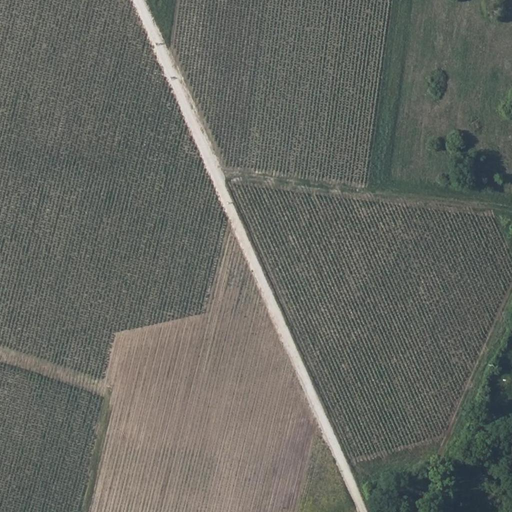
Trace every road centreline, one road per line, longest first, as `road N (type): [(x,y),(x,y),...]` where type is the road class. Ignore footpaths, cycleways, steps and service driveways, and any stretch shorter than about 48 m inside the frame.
road 1 (track): [(363,511),(139,0)]
road 2 (track): [(89,511),(113,345),(273,310)]
road 3 (track): [(218,175),(490,215),(511,262)]
road 4 (track): [(511,292),(445,442),(344,466)]
